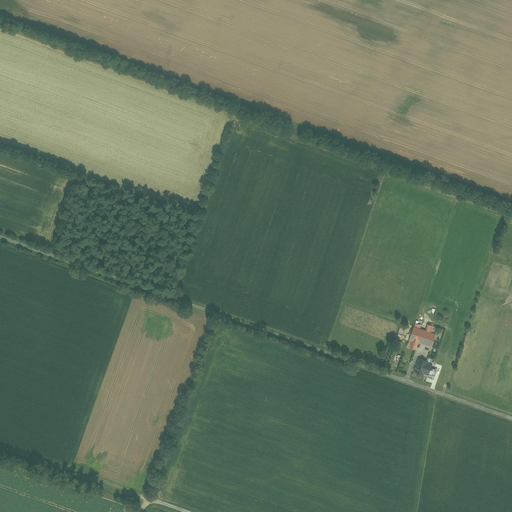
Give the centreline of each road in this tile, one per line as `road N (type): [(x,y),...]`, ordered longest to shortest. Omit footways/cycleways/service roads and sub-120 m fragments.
road 1 (unclassified): [(324,351),(0,235)]
road 2 (residential): [(511,417),(324,351)]
